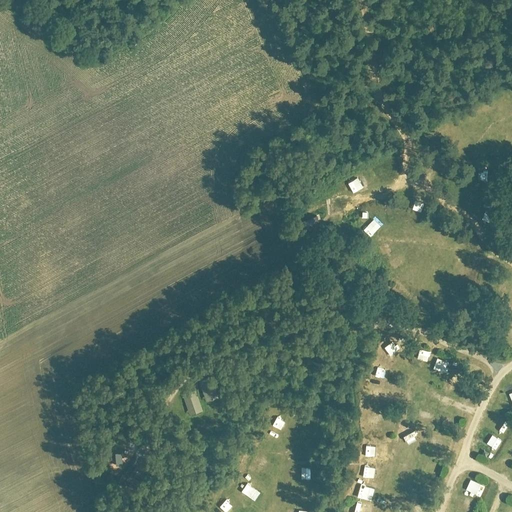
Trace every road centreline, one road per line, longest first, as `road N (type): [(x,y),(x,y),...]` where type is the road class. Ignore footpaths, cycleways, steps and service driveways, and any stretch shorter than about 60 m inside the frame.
road 1 (track): [(360,0),(376,94),(406,147),(404,172),(392,191),(305,210)]
road 2 (track): [(511,264),(439,196),(401,180)]
